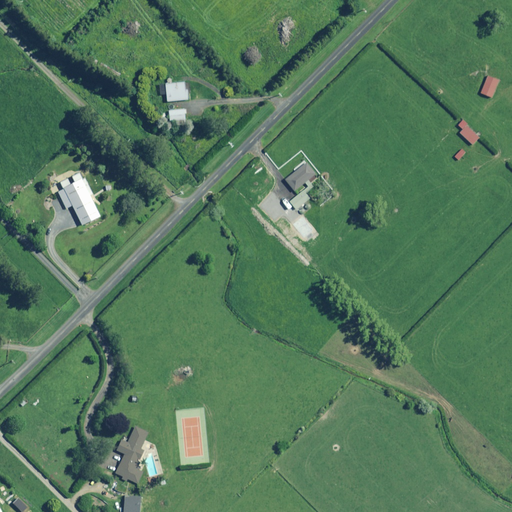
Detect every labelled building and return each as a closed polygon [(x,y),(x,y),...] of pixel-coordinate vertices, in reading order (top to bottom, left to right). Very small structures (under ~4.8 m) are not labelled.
[(498,81),(488,76),(481,93),(491,98),(498,81)] [(185,90),(184,82),(159,85),(160,95),(166,94),(167,102),(188,100),(187,90),(185,90)] [(233,92),(229,87),(224,92),(228,96),(233,92)] [(185,120),(184,109),(169,111),(170,121),(185,120)] [(479,138),(462,121),(458,125),(463,130),(460,133),(472,145),(479,138)] [(315,173),(305,162),(285,180),(294,191),(315,173)] [(83,180),(79,174),(72,177),(75,182),(70,184),(68,179),(60,183),(64,189),(58,192),(66,208),(72,205),(82,225),(100,217),(90,195),(92,194),(85,179),(83,180)] [(310,198),(303,190),(289,201),(296,210),(310,198)] [(303,219),(297,211),(293,215),(299,222),(303,219)] [(148,432),(135,426),(127,443),(121,440),(116,451),(124,454),(115,473),(137,484),(142,472),(136,469),(139,462),(138,462),(143,451),(140,449),(148,432)] [(139,511),(140,497),(124,496),(123,511),(139,511)]
